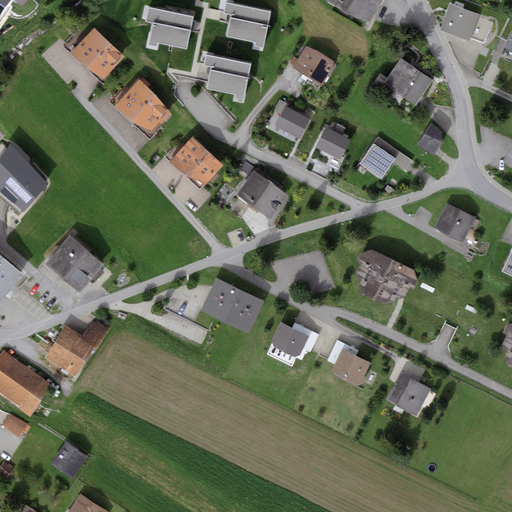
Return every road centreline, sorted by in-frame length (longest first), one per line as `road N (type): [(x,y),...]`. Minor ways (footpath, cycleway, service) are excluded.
road 1 (residential): [(2,335),(471,173)]
road 2 (residential): [(471,173),(454,83),(413,0)]
